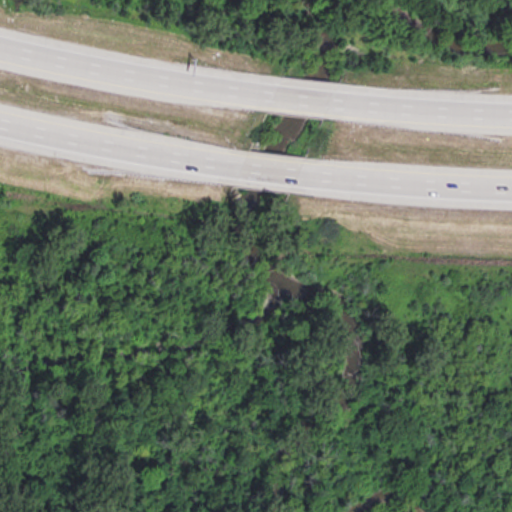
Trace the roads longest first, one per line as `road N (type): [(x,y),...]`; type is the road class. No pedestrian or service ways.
road 1 (motorway): [(511,112),(151,78),(0,44)]
road 2 (motorway): [(0,123),(272,174),(511,187)]
